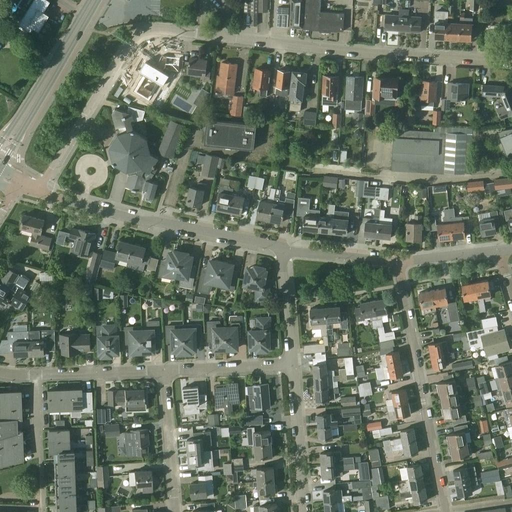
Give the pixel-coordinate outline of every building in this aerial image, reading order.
[(40,14),(48,1),(46,0),(20,0),(17,5),(26,11),(18,24),(29,30),(32,26),(37,30),(45,17),(40,14)] [(257,0),(244,0),(244,15),(250,15),(250,26),(257,26),(258,13),(257,0)] [(257,0),(258,13),(268,13),(267,0),(257,0)] [(304,28),(305,0),(290,0),(289,27),(304,28)] [(310,29),(310,30),(337,32),(337,31),(343,31),(345,13),(321,12),(321,0),(306,0),(305,15),(304,15),(304,28),(310,29)] [(403,31),(404,10),(399,10),(399,16),(386,15),(385,30),(403,31)] [(404,10),(403,31),(420,33),(421,17),(409,17),(409,10),(404,10)] [(436,11),(434,38),(447,38),(448,22),(448,19),(448,12),(436,11)] [(277,14),(276,28),(288,28),(289,14),(277,14)] [(460,23),(459,39),(471,40),(472,24),(472,18),(464,17),(464,20),(460,20),(460,23)] [(448,22),(447,38),(459,39),(460,23),(448,22)] [(133,90),(132,91),(134,92),(148,101),(150,102),(150,101),(150,100),(159,84),(162,86),(162,87),(163,87),(164,86),(163,86),(164,84),(165,84),(166,83),(165,83),(167,78),(168,79),(169,78),(168,77),(169,76),(170,76),(170,74),(169,73),(170,71),(178,72),(179,73),(179,71),(180,58),(181,59),(181,57),(180,57),(179,58),(167,56),(167,55),(166,55),(166,56),(162,56),(155,66),(146,61),(147,60),(146,60),(145,61),(144,63),(143,63),(143,64),(144,64),(141,68),(140,68),(140,69),(139,71),(138,72),(139,73),(139,72),(140,72),(143,74),(134,90),(133,90)] [(210,81),(210,73),(206,72),(207,61),(190,59),(189,75),(204,76),(203,80),(210,81)] [(234,94),(235,87),(237,65),(222,63),(220,76),(217,75),(215,92),(234,94)] [(267,97),(270,71),(256,69),(254,87),(261,88),(260,96),(267,97)] [(286,102),(290,72),(280,71),(278,87),(283,88),(281,101),(286,102)] [(305,83),(306,73),(294,72),(290,101),(301,102),(303,82),(305,83)] [(337,102),(338,76),(324,75),(323,104),(334,104),(335,102),(337,102)] [(346,104),(345,109),(361,110),(361,105),(362,104),(363,77),(347,76),(346,98),(346,104)] [(375,96),(399,97),(400,86),(397,86),(397,80),(376,78),(375,96)] [(435,101),(437,82),(423,81),(422,90),(420,92),(419,98),(421,99),(421,105),(433,106),(434,101),(435,101)] [(468,100),(469,84),(449,83),(448,99),(468,100)] [(509,117),(511,116),(511,95),(509,89),(503,91),(501,86),(483,85),(482,95),(501,97),(504,106),(496,109),(501,120),(508,117),(509,117)] [(232,95),(230,115),(241,116),(244,97),(232,95)] [(375,114),(375,100),(367,100),(366,114),(375,114)] [(118,128),(120,134),(133,128),(132,123),(143,120),(145,111),(129,106),(127,112),(115,109),(112,113),(116,128),(118,128)] [(303,124),(315,126),(317,112),(304,111),(303,124)] [(433,111),(432,125),(440,125),(441,111),(433,111)] [(405,113),(405,125),(412,125),(412,121),(414,121),(414,113),(405,113)] [(341,114),(332,114),(332,127),(340,127),(341,121),(341,114)] [(254,149),(257,125),(208,119),(205,143),(254,149)] [(172,159),(185,126),(171,120),(157,153),(172,159)] [(393,138),(392,159),(398,159),(404,160),(410,160),(416,160),(422,161),(427,161),(433,161),(439,162),(445,162),(445,173),(465,174),(471,174),(472,142),(473,129),(473,128),(433,126),(433,132),(394,130),(393,138)] [(133,128),(120,134),(118,134),(109,148),(113,163),(128,172),(129,176),(126,188),(143,192),(146,180),(147,178),(151,180),(154,174),(150,172),(158,157),(153,154),(152,149),(150,148),(147,139),(138,133),(140,130),(137,127),(133,128)] [(498,133),(500,138),(508,158),(511,157),(511,128),(503,131),(498,133)] [(206,155),(201,175),(214,178),(216,168),(219,157),(206,155)] [(223,169),(225,158),(219,157),(216,168),(223,169)] [(249,175),(247,187),(255,188),(257,177),(252,176),(249,175)] [(324,176),(323,186),(331,187),(332,177),(324,176)] [(264,178),(257,177),(255,188),(262,190),(264,178)] [(511,178),(505,179),(494,180),(495,189),(495,190),(511,188),(511,178)] [(158,183),(146,180),(143,192),(147,193),(146,197),(154,199),(158,183)] [(206,190),(207,185),(198,183),(197,188),(191,187),(187,203),(201,206),(204,190),(206,190)] [(231,188),(229,186),(219,184),(218,192),(221,193),(217,209),(229,212),(232,195),(233,189),(231,188)] [(375,187),(374,199),(381,200),(382,188),(375,187)] [(258,216),(258,217),(269,220),(273,203),(274,198),(276,189),(271,188),(269,196),(268,196),(267,202),(261,201),(258,216)] [(273,203),(269,220),(276,221),(276,222),(280,223),(280,222),(282,222),(284,214),(294,216),(295,200),(286,198),(285,201),(279,200),(281,190),(276,189),(274,198),(273,203)] [(232,195),(229,212),(242,214),(245,197),(232,195)] [(304,230),(318,231),(319,217),(320,210),(310,209),(311,198),(299,197),(297,215),(305,216),(304,230)] [(319,216),(318,231),(333,232),(334,218),(335,211),(335,205),(329,204),(328,212),(326,213),(326,216),(326,217),(319,216)] [(465,237),(464,229),(470,229),(469,216),(455,218),(454,208),(449,209),(452,238),(465,237)] [(362,223),(366,224),(365,236),(378,237),(380,209),(375,209),(374,217),(373,217),(373,219),(362,218),(362,223)] [(392,225),(384,224),(385,210),(380,209),(378,237),(391,238),(392,225)] [(438,225),(439,230),(440,240),(452,238),(449,209),(444,209),(445,217),(443,217),(443,224),(438,225)] [(334,218),(333,232),(347,234),(348,219),(349,212),(335,211),(334,218)] [(494,221),(499,220),(497,211),(489,213),(490,219),(479,221),(482,235),(496,233),(494,221)] [(21,222),(20,223),(20,225),(21,226),(21,227),(33,231),(30,244),(49,250),(52,239),(41,235),(45,221),(29,216),(24,215),(24,216),(23,221),(21,222)] [(421,240),(422,223),(421,223),(421,215),(415,215),(415,223),(408,222),(407,239),(421,240)] [(430,231),(439,230),(438,225),(436,225),(436,219),(429,219),(430,231)] [(92,247),(96,234),(72,228),(70,237),(77,239),(73,251),(91,256),(93,247),(92,247)] [(103,255),(100,265),(111,268),(113,269),(116,257),(129,260),(129,261),(134,245),(121,241),(118,253),(108,250),(104,249),(103,255)] [(149,264),(150,258),(144,256),(146,248),(134,245),(129,261),(129,260),(127,267),(143,271),(145,263),(149,264)] [(162,264),(159,276),(171,278),(173,275),(177,276),(181,252),(175,251),(174,254),(170,253),(168,262),(167,265),(162,264)] [(93,252),(86,281),(95,284),(99,266),(102,255),(93,252)] [(181,252),(177,276),(181,277),(181,286),(192,288),(195,270),(189,269),(190,266),(192,257),(187,256),(187,254),(181,252)] [(202,271),(199,291),(209,293),(213,283),(217,284),(222,262),(215,260),(215,262),(210,261),(209,269),(208,273),(202,271)] [(222,262),(217,284),(222,284),(222,288),(234,291),(236,278),(230,277),(231,271),(232,265),(228,264),(228,263),(222,262)] [(248,268),(245,284),(257,287),(257,299),(261,299),(266,299),(268,299),(268,281),(264,281),(266,271),(264,271),(265,268),(255,266),(254,269),(248,268)] [(0,301),(1,302),(6,305),(9,300),(11,301),(9,303),(22,310),(31,295),(20,288),(20,287),(23,289),(30,279),(21,274),(20,276),(17,275),(18,274),(8,269),(0,282),(0,301)] [(488,281),(475,283),(478,298),(480,312),(485,311),(483,297),(491,296),(490,290),(494,289),(492,282),(488,282),(488,281)] [(80,284),(80,297),(93,297),(92,283),(80,284)] [(478,298),(475,283),(462,285),(465,301),(478,298)] [(94,288),(94,299),(103,299),(103,288),(94,288)] [(432,291),(435,306),(448,303),(445,288),(432,291)] [(435,306),(432,291),(419,293),(422,308),(435,306)] [(394,331),(384,333),(383,327),(381,314),(387,313),(385,299),(373,301),(378,327),(377,328),(379,336),(378,337),(379,342),(395,338),(394,331)] [(373,328),(377,328),(378,327),(373,301),(360,303),(361,307),(355,308),(357,321),(365,320),(364,317),(369,316),(370,321),(372,321),(373,328)] [(456,302),(448,304),(451,322),(460,320),(456,302)] [(340,306),(325,307),(326,322),(341,321),(341,328),(348,328),(347,312),(340,312),(340,306)] [(327,335),(326,322),(325,307),(310,308),(312,328),(322,328),(322,335),(327,335)] [(392,331),(401,330),(398,315),(392,316),(393,322),(395,321),(396,328),(391,329),(392,331)] [(230,327),(225,328),(225,329),(226,350),(232,350),(232,349),(237,348),(237,340),(243,339),(243,333),(246,333),(245,317),(242,317),(242,316),(231,317),(230,327)] [(481,320),(483,328),(497,326),(495,317),(481,320)] [(258,331),(250,331),(251,348),(257,348),(257,351),(267,351),(267,347),(269,347),(269,340),(270,340),(269,319),(258,319),(258,331)] [(142,331),(143,353),(149,353),(149,352),(154,351),(154,343),(160,342),(159,321),(148,322),(148,331),(142,331)] [(226,350),(225,329),(221,328),(220,322),(208,322),(208,341),(214,340),(215,349),(220,349),(220,350),(226,350)] [(184,353),(183,325),(166,326),(167,342),(173,342),(173,351),(178,351),(178,353),(184,353)] [(183,325),(184,353),(191,353),(191,350),(195,350),(195,341),(201,341),(201,325),(183,325)] [(104,327),(104,337),(99,337),(100,353),(102,353),(102,357),(112,356),(112,353),(118,353),(117,336),(115,336),(115,326),(104,327)] [(143,353),(142,331),(142,327),(125,328),(125,344),(131,343),(132,352),(136,352),(137,353),(143,353)] [(479,329),(466,332),(468,339),(470,347),(477,344),(476,338),(481,337),(481,335),(479,329)] [(39,330),(40,331),(29,331),(30,355),(44,354),(44,341),(50,340),(50,330),(39,330)] [(481,337),(485,350),(486,356),(510,349),(505,330),(481,337)] [(30,355),(29,331),(8,332),(9,340),(9,342),(9,352),(15,352),(15,355),(30,355)] [(454,341),(467,339),(466,332),(452,334),(454,341)] [(79,351),(91,350),(91,335),(78,335),(78,334),(61,335),(61,348),(63,348),(63,354),(79,354),(79,351)] [(2,340),(0,344),(0,351),(9,351),(9,342),(9,340),(2,340)] [(383,348),(394,346),(393,340),(382,342),(383,348)] [(431,357),(449,354),(449,353),(447,342),(429,345),(431,357)] [(343,348),(338,349),(338,356),(350,355),(350,343),(343,344),(343,348)] [(303,354),(325,352),(325,345),(303,347),(303,354)] [(383,367),(401,364),(399,352),(386,354),(381,355),(382,362),(379,362),(380,368),(383,368),(383,367)] [(446,367),(445,359),(455,357),(454,352),(449,353),(449,354),(431,357),(433,369),(446,367)] [(472,360),(451,364),(452,371),(473,367),(472,360)] [(496,367),(491,368),(494,379),(495,378),(499,377),(511,373),(511,362),(511,361),(496,366),(496,367)] [(314,378),(333,376),(334,376),(334,370),(327,371),(327,364),(313,365),(314,378)] [(391,378),(404,376),(401,364),(383,367),(383,368),(385,379),(391,378)] [(511,373),(499,377),(495,378),(499,390),(502,389),(511,386),(511,373)] [(315,390),(333,388),(333,376),(314,378),(315,390)] [(460,385),(456,386),(455,380),(436,384),(439,396),(457,392),(461,391),(460,385)] [(370,382),(358,384),(359,390),(371,388),(370,382)] [(215,388),(216,404),(217,408),(224,407),(225,414),(233,413),(232,403),(239,402),(237,383),(227,384),(227,387),(215,388)] [(254,394),(250,395),(251,409),(255,409),(270,407),(268,385),(253,386),(254,394)] [(200,413),(200,408),(207,408),(206,395),(199,395),(198,386),(183,388),(184,406),(185,414),(200,413)] [(502,389),(499,390),(500,396),(504,395),(506,401),(507,406),(511,404),(511,386),(502,389)] [(329,401),(329,400),(335,400),(334,393),(338,393),(338,388),(333,388),(315,390),(316,402),(329,401)] [(360,397),(372,394),(371,388),(359,390),(360,397)] [(70,409),(70,389),(59,390),(59,410),(70,409)] [(81,389),(70,389),(70,409),(70,416),(80,416),(80,412),(92,411),(91,392),(81,393),(81,389)] [(144,389),(108,390),(108,405),(118,405),(125,405),(125,411),(134,411),(146,410),(146,403),(144,404),(144,389)] [(59,410),(59,390),(47,390),(48,410),(59,410)] [(387,406),(409,403),(406,390),(392,393),(393,399),(385,400),(387,406)] [(0,464),(23,458),(22,430),(17,430),(17,419),(21,419),(20,391),(0,392),(0,464)] [(457,392),(439,396),(441,407),(459,404),(457,392)] [(489,392),(483,394),(485,400),(492,397),(491,392),(489,392)] [(355,396),(341,398),(341,407),(356,405),(355,396)] [(397,418),(411,415),(409,403),(387,406),(388,412),(395,411),(397,418)] [(466,415),(462,416),(459,404),(441,407),(442,415),(445,415),(446,419),(452,418),(453,424),(467,422),(466,415)] [(356,405),(342,407),(343,417),(354,416),(355,425),(361,424),(360,405),(356,405)] [(98,421),(111,421),(111,407),(98,408),(98,421)] [(511,407),(503,410),(508,427),(511,426),(511,407)] [(218,414),(208,414),(208,426),(219,425),(218,414)] [(333,414),(330,414),(317,415),(318,428),(338,426),(337,420),(333,421),(333,414)] [(247,425),(263,424),(262,415),(246,416),(247,425)] [(480,421),(483,432),(489,430),(487,419),(480,421)] [(118,423),(104,425),(105,437),(119,435),(118,423)] [(497,424),(491,425),(493,432),(499,430),(497,424)] [(454,427),(455,434),(446,435),(449,448),(467,444),(465,432),(469,431),(467,425),(454,427)] [(338,426),(318,428),(319,439),(332,438),(339,438),(339,435),(338,426)] [(250,427),(247,428),(249,445),(251,445),(254,444),(273,443),(272,430),(257,431),(255,431),(254,427),(250,427)] [(380,436),(392,433),(391,427),(379,429),(380,436)] [(49,441),(69,440),(69,429),(49,429),(49,441)] [(131,430),(131,431),(124,432),(125,455),(147,453),(146,442),(148,442),(147,429),(131,430)] [(395,445),(416,441),(414,429),(401,431),(402,438),(394,440),(395,445)] [(193,433),(193,439),(187,440),(188,453),(203,451),(203,446),(211,445),(211,431),(203,432),(193,433)] [(69,440),(49,441),(50,452),(53,452),(53,451),(69,451),(69,450),(69,440)] [(395,445),(391,445),(392,451),(404,449),(405,455),(418,453),(416,441),(395,445)] [(255,457),(274,456),(273,443),(254,444),(255,457)] [(467,444),(449,448),(450,455),(452,454),(453,459),(469,456),(467,444)] [(54,462),(74,461),(73,450),(69,450),(69,451),(53,451),(53,452),(54,462)] [(203,451),(188,453),(189,465),(196,465),(196,471),(209,470),(209,467),(213,467),(211,450),(203,451)] [(492,451),(478,453),(479,459),(493,457),(492,451)] [(341,452),(320,453),(321,465),(335,464),(347,463),(346,457),(341,458),(341,452)] [(511,457),(496,462),(498,469),(499,470),(511,466),(511,457)] [(380,459),(369,461),(370,468),(381,465),(380,459)] [(74,461),(54,462),(54,473),(74,472),(74,461)] [(362,480),(370,479),(368,462),(360,463),(362,480)] [(237,471),(244,471),(243,463),(232,464),(233,484),(238,483),(237,471)] [(335,464),(321,465),(322,477),(335,476),(343,476),(342,470),(347,470),(354,469),(354,463),(347,463),(335,464)] [(109,480),(108,465),(96,466),(97,486),(107,486),(107,480),(109,480)] [(407,467),(410,479),(423,477),(420,465),(407,467)] [(252,475),(257,474),(257,481),(276,480),(275,467),(256,468),(256,469),(252,469),(252,475)] [(476,473),(469,475),(468,468),(453,471),(456,484),(477,479),(476,473)] [(498,469),(480,472),(482,478),(500,475),(499,470),(498,469)] [(143,492),(152,491),(151,485),(152,485),(151,471),(135,472),(129,473),(129,485),(135,485),(135,486),(142,485),(143,492)] [(74,472),(54,473),(55,484),(75,483),(74,472)] [(207,489),(214,489),(212,475),(198,476),(199,483),(191,483),(192,497),(207,496),(207,489)] [(483,484),(495,481),(496,487),(502,486),(501,480),(500,475),(482,478),(483,484)] [(400,493),(425,489),(423,477),(410,479),(398,481),(397,481),(398,482),(400,493)] [(473,493),(471,485),(478,484),(477,479),(456,484),(458,496),(473,493)] [(257,481),(253,482),(253,487),(258,486),(259,494),(264,494),(267,494),(267,493),(269,493),(277,492),(276,480),(257,481)] [(372,487),(371,486),(371,480),(351,482),(352,489),(372,487)] [(75,483),(55,484),(55,495),(75,494),(75,483)] [(414,503),(427,501),(425,489),(400,493),(401,499),(413,497),(414,503)] [(324,503),(338,502),(352,501),(351,495),(342,496),(342,490),(337,490),(323,491),(324,503)] [(75,494),(55,495),(56,505),(75,505),(75,494)] [(379,497),(375,497),(375,500),(377,510),(383,509),(389,508),(387,495),(381,496),(379,497)] [(365,500),(365,511),(374,511),(373,500),(365,500)] [(215,511),(215,502),(200,503),(201,510),(193,511),(215,511)] [(338,511),(338,502),(324,503),(324,511),(338,511)]
